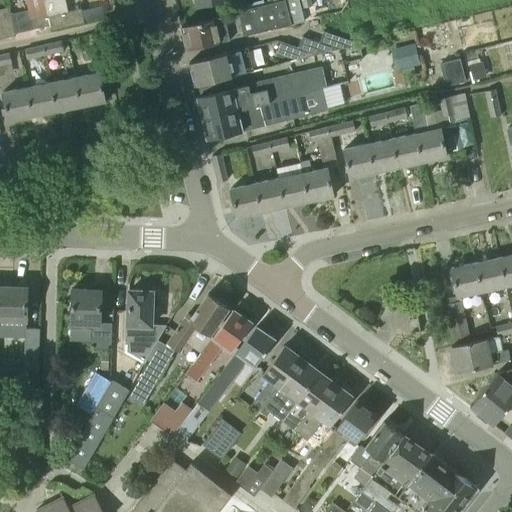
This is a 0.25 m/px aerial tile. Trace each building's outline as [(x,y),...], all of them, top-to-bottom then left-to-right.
[(26,0),(28,9),(33,29),(52,25),(45,0),(26,0)] [(81,8),(62,13),(59,0),(45,0),(52,25),(53,30),(85,23),(81,8)] [(187,49),(221,41),(292,25),(305,21),(319,17),(314,0),(293,0),(182,26),(187,49)] [(9,7),(0,9),(0,38),(16,35),(15,33),(11,14),(9,7)] [(319,42),(338,49),(358,43),(323,31),(319,42)] [(101,32),(92,34),(96,52),(106,49),(101,32)] [(302,36),(298,47),(317,54),(338,49),(319,42),(302,36)] [(64,51),(62,41),(44,45),(46,55),(64,51)] [(281,41),(277,53),(297,60),(317,54),(298,47),(281,41)] [(421,64),(416,44),(392,49),(397,70),(402,69),(403,74),(415,72),(414,66),(421,64)] [(44,45),(26,49),(28,59),(46,55),(44,45)] [(252,60),(249,48),(190,62),(193,73),(252,60)] [(0,66),(12,63),(9,53),(0,54),(0,66)] [(467,81),(461,58),(440,63),(446,87),(467,81)] [(252,60),(193,73),(196,85),(254,70),(252,60)] [(471,66),(475,81),(486,78),(482,64),(471,66)] [(203,118),(322,88),(329,87),(324,67),(220,91),(203,95),(198,96),(203,118)] [(100,72),(76,77),(81,106),(106,101),(100,72)] [(76,77),(51,82),(57,111),(81,106),(76,77)] [(51,82),(27,87),(33,116),(57,111),(51,82)] [(33,116),(27,87),(2,92),(8,121),(33,116)] [(327,107),(322,88),(203,118),(208,139),(243,131),(242,127),(327,107)] [(496,89),(486,91),(491,116),(502,115),(496,89)] [(445,125),(470,118),(464,92),(439,98),(445,125)] [(412,111),(417,133),(423,162),(447,156),(441,128),(429,131),(423,103),(411,106),(412,111)] [(405,108),(387,112),(389,122),(407,118),(405,108)] [(371,127),(389,122),(387,112),(369,117),(371,127)] [(353,121),(329,127),(332,137),(355,132),(353,121)] [(468,124),(461,126),(463,133),(470,132),(468,124)] [(329,127),(310,131),(313,143),(318,141),(332,137),(329,127)] [(462,134),(461,135),(459,129),(446,132),(447,138),(450,154),(466,151),(462,134)] [(417,133),(393,138),(399,167),(423,162),(417,133)] [(269,141),(272,152),(290,147),(287,137),(269,141)] [(318,141),(324,168),(328,167),(337,165),(332,137),(318,141)] [(393,138),(369,144),(375,172),(399,167),(393,138)] [(272,152),(269,141),(252,146),(255,156),(272,152)] [(369,144),(344,149),(350,177),(375,172),(369,144)] [(212,156),(218,182),(228,180),(222,154),(212,156)] [(334,196),(328,167),(324,168),(313,170),(310,158),(306,159),(301,160),(304,172),(310,201),(334,196)] [(304,172),(279,178),(285,206),(310,201),(304,172)] [(279,178),(255,183),(261,212),(285,206),(279,178)] [(261,212),(255,183),(230,189),(237,217),(261,212)] [(511,254),(500,257),(506,286),(511,284),(511,254)] [(475,263),(481,291),(506,286),(500,257),(475,263)] [(457,296),(460,296),(481,291),(475,263),(451,268),(457,296)] [(0,286),(0,319),(26,320),(27,287),(0,286)] [(102,289),(72,288),(71,323),(92,324),(91,347),(111,348),(112,323),(100,323),(102,289)] [(166,325),(151,324),(152,291),(142,291),(140,289),(134,289),(131,290),(129,290),(129,325),(126,325),(124,353),(144,364),(147,360),(155,347),(159,340),(166,325)] [(188,313),(168,344),(176,349),(180,352),(196,326),(211,336),(229,307),(228,306),(229,305),(217,297),(216,298),(209,293),(193,316),(188,313)] [(455,339),(469,336),(461,301),(447,304),(455,339)] [(252,323),(233,310),(193,363),(185,373),(195,380),(203,371),(204,371),(224,345),(231,351),(252,323)] [(511,323),(496,327),(498,336),(511,332),(511,323)] [(257,326),(197,403),(205,410),(224,386),(227,388),(248,361),(255,366),(276,339),(257,326)] [(25,328),(24,361),(39,361),(40,329),(26,328),(25,328)] [(507,362),(508,369),(511,367),(511,352),(510,354),(509,349),(501,351),(498,336),(452,346),(457,373),(507,362)] [(167,345),(159,340),(155,347),(147,360),(150,361),(128,399),(141,408),(175,350),(167,345)] [(285,346),(264,374),(271,379),(255,401),(265,408),(302,358),(285,346)] [(282,420),(318,371),(302,358),(265,408),(282,420)] [(498,372),(470,406),(493,425),(511,402),(511,367),(508,369),(498,372)] [(282,420),(298,433),(335,383),(318,371),(282,420)] [(66,459),(84,469),(114,417),(130,389),(113,379),(96,407),(66,459)] [(335,383),(298,433),(308,440),(324,419),(331,425),(352,396),(335,383)] [(164,401),(150,420),(172,436),(175,433),(186,418),(189,414),(193,409),(181,400),(175,409),(164,401)] [(310,487),(309,486),(346,436),(355,443),(377,414),(375,413),(373,410),(368,406),(365,405),(357,400),(283,500),(294,509),(310,487)] [(123,401),(118,409),(127,414),(132,406),(123,401)] [(189,414),(186,418),(175,433),(186,441),(200,423),(189,414)] [(231,449),(222,442),(234,427),(222,418),(203,444),(222,459),(231,449)] [(371,453),(360,467),(372,475),(403,433),(385,420),(365,448),(371,453)] [(372,475),(370,477),(392,493),(398,497),(432,454),(403,433),(372,475)] [(388,499),(392,493),(370,477),(364,485),(360,490),(361,491),(387,511),(457,511),(476,487),(453,469),(432,454),(398,497),(403,501),(399,507),(388,499)] [(234,458),(224,472),(235,481),(246,467),(234,458)] [(217,511),(232,494),(191,462),(185,470),(172,459),(130,511),(217,511)] [(282,459),(260,489),(272,497),(293,468),(282,459)] [(364,485),(370,477),(372,475),(360,467),(353,477),(364,485)] [(246,490),(252,482),(242,474),(236,482),(246,490)] [(353,501),(367,511),(387,511),(361,491),(353,501)] [(103,511),(94,494),(69,507),(61,492),(60,493),(62,497),(36,510),(37,511),(103,511)] [(333,502),(324,511),(343,511),(345,510),(333,502)]
